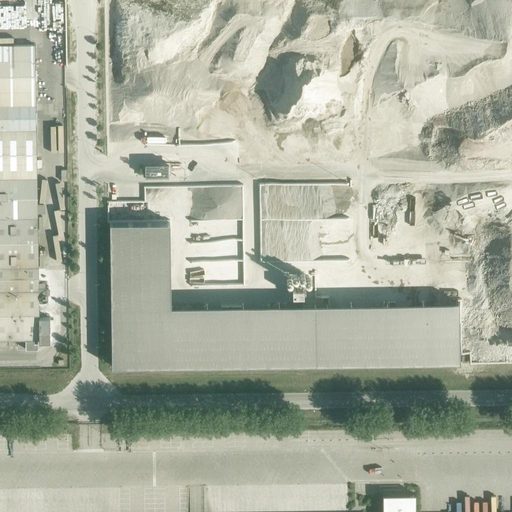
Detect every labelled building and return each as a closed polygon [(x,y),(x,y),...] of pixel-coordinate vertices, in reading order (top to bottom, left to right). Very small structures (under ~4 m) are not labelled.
[(35,44),(25,44),(0,44),(0,104),(36,104),(35,44)] [(0,129),(36,129),(36,104),(0,104),(0,129)] [(0,178),(37,178),(36,129),(0,129),(0,178)] [(0,178),(0,218),(38,218),(37,178),(0,178)] [(175,204),(112,205),(111,355),(463,351),(462,275),(175,277),(175,204)] [(0,218),(0,291),(39,291),(38,218),(0,218)] [(39,291),(0,291),(0,339),(26,339),(26,349),(38,348),(38,342),(34,342),(34,339),(39,339),(39,317),(39,291)] [(49,316),(39,317),(39,339),(39,341),(50,341),(49,316)] [(382,511),(415,511),(416,493),(382,493),(382,511)]
